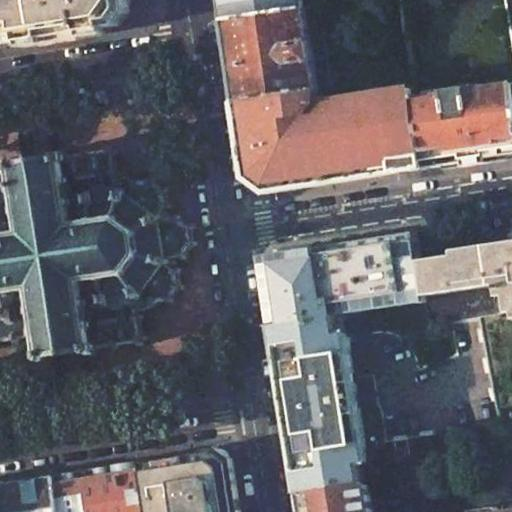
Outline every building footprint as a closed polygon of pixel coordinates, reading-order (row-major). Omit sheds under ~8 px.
[(0,0),(0,19),(5,45),(113,28),(131,3),(130,0),(0,0)] [(223,0),(224,5),(226,19),(306,8),(304,0),(223,0)] [(227,21),(238,102),(319,89),(306,8),(226,19),(227,21)] [(423,101),(420,101),(430,169),(471,162),(471,163),(488,160),(488,159),(511,155),(511,86),(476,92),(476,88),(445,93),(445,97),(425,100),(425,96),(422,96),(423,101)] [(271,193),(430,169),(420,101),(417,90),(321,105),(319,89),(238,102),(250,178),(271,193)] [(0,341),(16,339),(18,354),(45,349),(45,351),(39,352),(40,358),(46,358),(47,364),(53,362),(52,357),(92,351),(92,356),(99,355),(98,350),(104,349),(103,347),(116,345),(117,350),(122,349),(121,345),(139,342),(140,346),(145,346),(145,341),(149,340),(148,335),(143,336),(141,320),(146,319),(145,313),(140,314),(139,308),(142,308),(148,310),(154,307),(155,306),(158,306),(159,302),(169,301),(172,305),(177,302),(174,297),(180,289),(185,290),(186,285),(182,284),(180,274),(184,271),(181,266),(177,269),(171,265),(177,266),(179,260),(172,258),(183,257),(185,261),(190,258),(187,254),(193,246),(198,247),(199,242),(194,240),(193,230),(197,227),(194,223),(190,225),(182,219),(183,215),(178,213),(176,218),(166,220),(172,217),(168,211),(163,214),(167,208),(173,209),(174,204),(169,203),(167,193),(172,190),(169,186),(165,188),(156,182),(158,177),(152,176),(151,181),(141,183),(139,178),(136,180),(135,179),(128,177),(123,181),(120,182),(119,176),(124,176),(123,170),(118,171),(116,155),(120,154),(120,149),(115,150),(115,145),(109,146),(110,150),(92,153),(91,149),(86,149),(87,154),(74,156),(74,155),(68,155),(67,150),(61,151),(62,156),(22,163),(21,157),(15,158),(16,164),(10,164),(11,172),(0,173),(0,341)] [(273,325),(344,314),(365,311),(426,302),(425,296),(424,292),(419,260),(415,232),(264,256),(263,257),(268,291),(273,325)] [(502,315),(511,313),(511,245),(419,260),(424,292),(425,296),(497,285),(502,315)] [(427,310),(430,326),(454,322),(480,319),(502,315),(497,285),(425,296),(426,302),(427,306),(427,307),(427,310)] [(426,302),(365,311),(368,335),(386,334),(393,336),(399,338),(402,341),(408,347),(419,367),(458,355),(454,322),(430,326),(427,310),(427,307),(427,306),(426,302)] [(344,314),(273,325),(275,337),(300,491),(362,482),(360,466),(367,466),(357,401),(366,400),(365,394),(356,395),(348,343),(350,342),(349,337),(347,337),(346,328),(344,314)] [(503,427),(378,446),(384,478),(510,457),(503,427)] [(237,511),(230,462),(214,450),(142,462),(149,511),(237,511)] [(149,511),(142,462),(58,476),(63,511),(149,511)] [(0,511),(63,511),(58,476),(0,485),(0,511)] [(373,511),(371,484),(369,484),(362,482),(300,491),(303,511),(373,511)]
